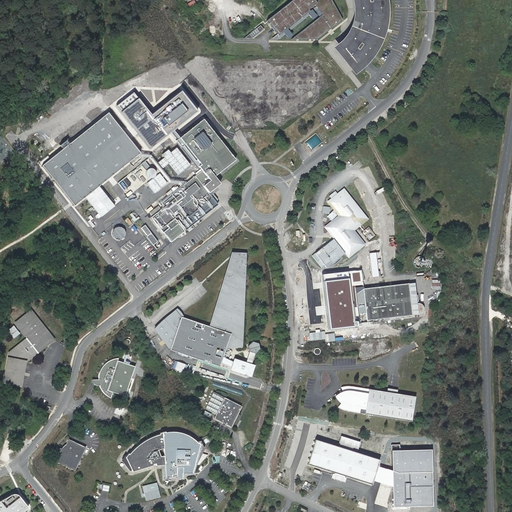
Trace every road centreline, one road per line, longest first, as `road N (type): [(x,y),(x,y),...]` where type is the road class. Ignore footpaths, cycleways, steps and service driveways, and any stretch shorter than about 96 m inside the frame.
road 1 (tertiary): [(511,116),(485,320),(490,511)]
road 2 (unclassified): [(237,220),(89,337),(68,398),(18,462)]
road 3 (unclassified): [(242,511),(282,399),(287,289),(277,233)]
road 4 (unclassified): [(429,0),(424,49),(402,88),(296,176)]
road 5 (track): [(361,123),(428,240),(422,250)]
